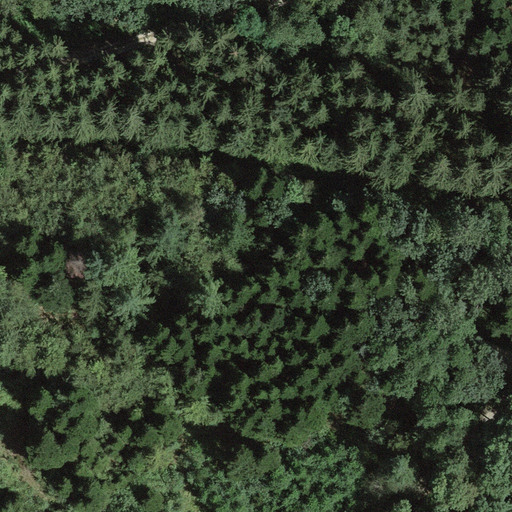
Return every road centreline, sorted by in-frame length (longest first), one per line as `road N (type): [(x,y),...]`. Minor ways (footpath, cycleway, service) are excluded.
road 1 (track): [(267,0),(0,69)]
road 2 (track): [(511,396),(390,511)]
